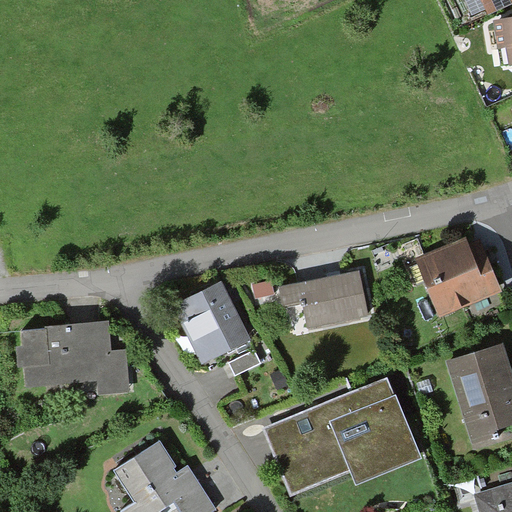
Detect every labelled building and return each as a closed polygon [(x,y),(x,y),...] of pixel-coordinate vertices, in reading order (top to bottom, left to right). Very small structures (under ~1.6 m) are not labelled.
[(511,0),(479,0),(486,13),(511,0)] [(511,61),(511,20),(491,23),(495,51),(504,49),(506,63),(511,61)] [(436,318),(497,297),(482,257),(478,245),(417,266),(436,318)] [(306,332),(367,320),(358,276),(341,280),(279,292),(283,312),(302,309),(306,332)] [(202,359),(248,338),(235,311),(223,285),(177,306),(202,359)] [(97,396),(127,394),(124,354),(109,355),(107,325),(99,326),(14,332),(19,393),(97,388),(97,396)] [(234,375),(258,362),(251,350),(227,364),(234,375)] [(475,443),(511,430),(511,374),(504,350),(449,369),(475,443)] [(393,397),(385,379),(340,399),(266,431),(293,494),(349,469),(329,424),(393,397)] [(355,484),(419,456),(393,397),(329,424),(349,469),(355,484)] [(204,511),(215,504),(185,463),(175,471),(157,447),(111,480),(133,509),(129,511),(204,511)] [(511,511),(511,484),(478,495),(483,511),(511,511)]
